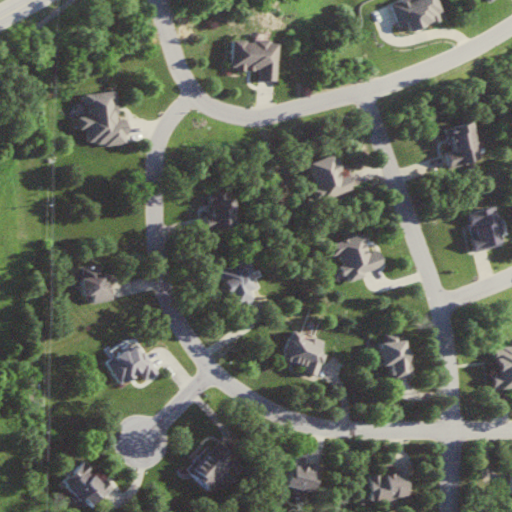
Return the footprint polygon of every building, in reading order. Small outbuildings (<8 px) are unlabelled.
[(445,11),(440,0),(402,0),(392,4),(401,27),(409,24),(412,32),(443,20),(440,13),(445,11)] [(280,81),(282,42),(235,39),(233,69),(262,70),(262,80),(280,81)] [(82,94),(86,129),(90,129),(91,146),(131,143),(129,119),(120,120),(118,91),(82,94)] [(483,158),(473,122),(443,130),(453,166),(483,158)] [(350,173),(344,175),(336,154),(313,163),(324,191),(333,187),(337,196),(356,189),(350,173)] [(209,193),(211,230),(238,229),(237,192),(209,193)] [(468,213),(477,251),(507,244),(498,206),(468,213)] [(352,280),(387,268),(381,251),(373,254),(365,233),(331,245),(335,257),(341,255),(348,275),(350,274),(352,280)] [(252,291),(258,289),(255,280),(259,278),(251,259),(223,270),(239,311),(257,303),(252,291)] [(95,294),(95,302),(112,301),(111,272),(101,273),(101,267),(82,268),(83,295),(95,294)] [(330,342),(296,329),(284,360),(318,373),(330,342)] [(413,377),(414,369),(409,369),(410,341),(383,341),(383,349),(379,349),(378,366),(393,366),(393,377),(413,377)] [(120,385),(143,374),(146,381),(156,376),(141,344),(108,360),(120,385)] [(511,346),(497,347),(499,372),(495,373),(496,390),(511,388),(511,346)] [(209,448),(188,469),(211,490),(239,461),(220,442),(212,450),(209,448)] [(288,487),(317,493),(323,466),(293,460),(288,487)] [(113,489),(106,481),(103,484),(84,463),(64,482),(83,503),(86,500),(94,508),(113,489)] [(410,499),(409,473),(372,474),(373,501),(410,499)]
